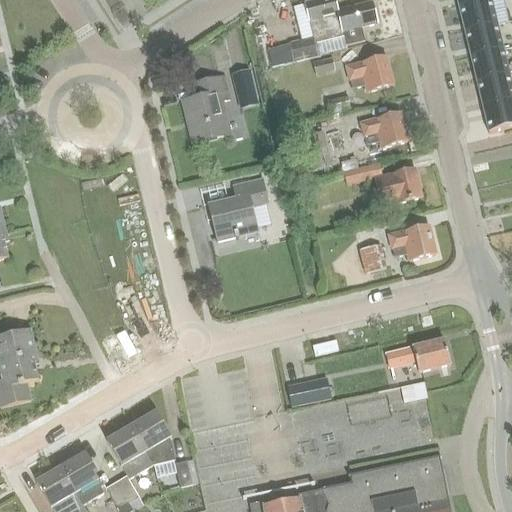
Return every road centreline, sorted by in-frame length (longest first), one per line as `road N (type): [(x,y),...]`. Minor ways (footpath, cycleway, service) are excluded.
road 1 (residential): [(192,353),(482,277)]
road 2 (tertiary): [(482,277),(411,0)]
road 3 (unclassified): [(192,353),(132,122)]
road 4 (residential): [(0,459),(192,353)]
road 5 (residential): [(111,79),(237,0)]
road 6 (residential): [(46,117),(58,146),(77,158),(113,153),(132,122)]
road 7 (tertiary): [(482,277),(504,401)]
